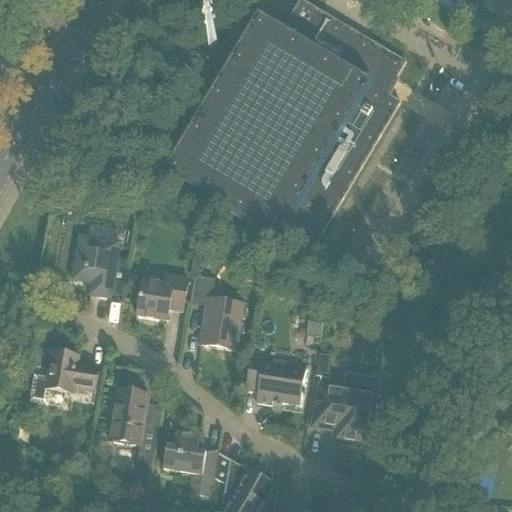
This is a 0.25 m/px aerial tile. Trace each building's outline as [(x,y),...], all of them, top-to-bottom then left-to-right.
[(165,176),(278,243),(281,238),(311,256),(401,104),(387,96),(392,88),(406,64),(301,1),(282,33),(259,19),(239,53),(225,44),(171,135),(185,143),(165,176)] [(80,238),(76,262),(73,282),(92,285),(90,297),(111,300),(120,245),(80,238)] [(143,285),(141,301),(138,321),(167,325),(169,313),(183,315),(188,283),(165,280),(164,288),(143,285)] [(195,280),(194,286),(191,306),(206,309),(200,348),(236,354),(237,346),(238,346),(239,342),(238,342),(244,308),(208,303),(211,282),(195,280)] [(309,313),(307,329),(322,331),(324,315),(309,313)] [(95,395),(96,391),(99,372),(85,369),(85,371),(78,370),(79,359),(52,355),(48,380),(34,378),(30,405),(47,408),(50,393),(73,396),(74,392),(95,395)] [(252,356),(249,373),(246,393),(258,395),(256,405),(272,407),(273,401),(283,403),(282,406),(284,406),(284,405),(299,407),(299,408),(300,408),(306,370),(287,367),(288,362),(252,356)] [(319,362),(316,378),(328,380),(330,364),(319,362)] [(339,446),(366,450),(372,415),(374,415),(379,383),(347,378),(345,391),(319,387),(312,429),(341,434),(339,446)] [(118,394),(115,414),(110,444),(140,449),(139,457),(154,459),(159,426),(145,424),(149,399),(118,394)] [(212,500),(215,482),(219,457),(219,453),(206,451),(205,458),(198,457),(200,441),(176,437),(173,452),(167,451),(164,474),(191,478),(188,496),(212,500)] [(219,457),(215,482),(225,484),(219,511),(274,511),(275,510),(278,490),(230,463),(219,457)] [(281,500),(279,511),(303,511),(304,504),(281,500)]
